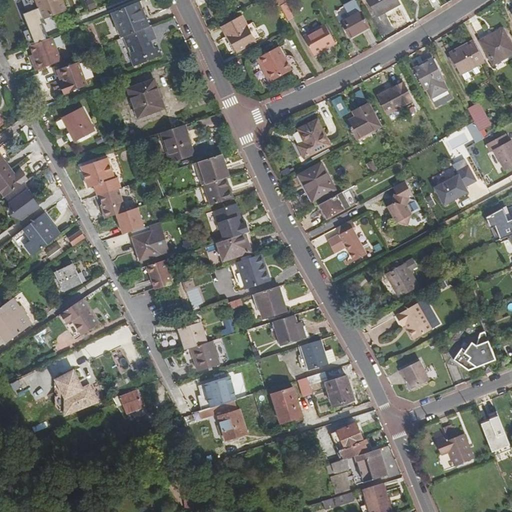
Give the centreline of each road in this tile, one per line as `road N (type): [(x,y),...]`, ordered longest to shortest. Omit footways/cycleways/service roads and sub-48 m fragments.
road 1 (residential): [(180,409),(0,55)]
road 2 (residential): [(392,423),(239,127)]
road 3 (residential): [(239,127),(355,72),(474,0)]
road 4 (unknown): [(112,269),(0,351)]
road 5 (residential): [(239,127),(184,0)]
road 6 (residential): [(392,423),(511,379)]
road 7 (unknown): [(138,318),(31,384)]
